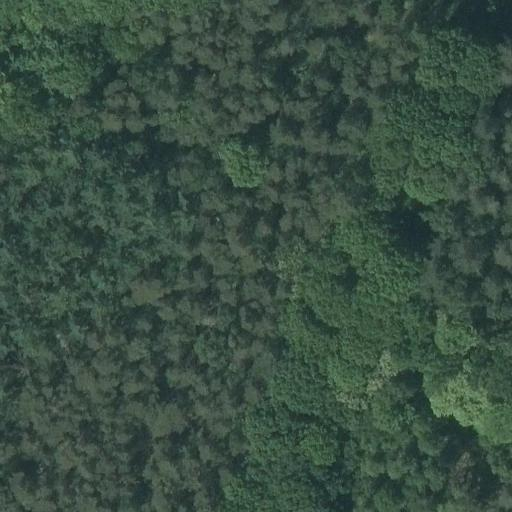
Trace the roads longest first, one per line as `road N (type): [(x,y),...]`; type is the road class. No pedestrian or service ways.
road 1 (track): [(243,511),(460,0)]
road 2 (unknown): [(511,261),(288,170),(126,28),(64,0)]
